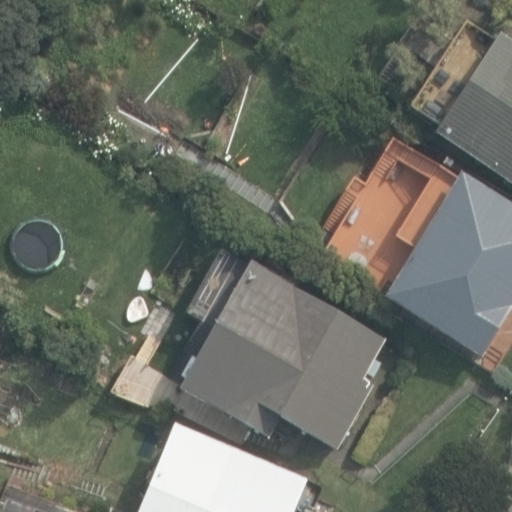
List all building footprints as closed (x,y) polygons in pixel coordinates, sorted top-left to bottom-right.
[(511,45),(499,37),(491,49),(458,26),(407,100),(443,125),(438,132),(511,182),(511,45)] [(386,299),(482,357),(511,309),(511,205),(461,175),(386,299)] [(344,284),(396,200),(359,177),(307,261),(344,284)] [(336,448),(373,385),(362,379),(384,341),(250,262),(245,272),(217,255),(178,321),(201,334),(171,386),(221,415),(224,411),(270,438),(283,416),(336,448)] [(141,511),(295,511),(308,481),(176,426),(141,511)] [(68,511),(3,487),(0,495),(0,511),(68,511)]
